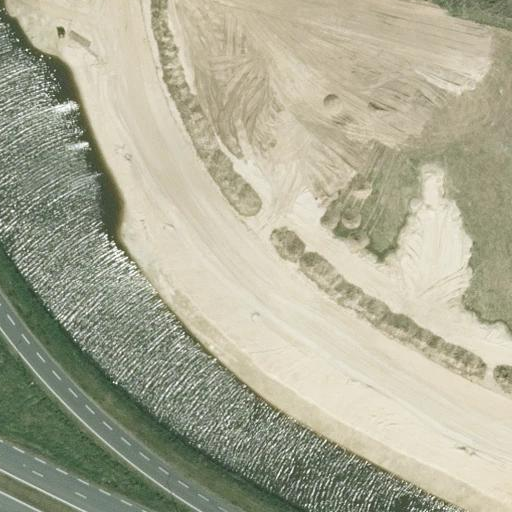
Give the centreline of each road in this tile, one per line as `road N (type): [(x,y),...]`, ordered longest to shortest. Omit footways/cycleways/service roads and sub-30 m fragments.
road 1 (unclassified): [(511,434),(322,340),(239,277),(155,159),(125,94),(101,0)]
road 2 (primary): [(225,511),(147,463),(29,352),(0,312)]
road 3 (primary): [(116,511),(0,454)]
